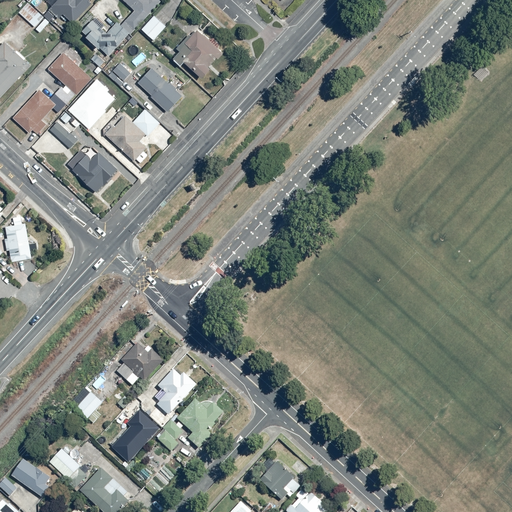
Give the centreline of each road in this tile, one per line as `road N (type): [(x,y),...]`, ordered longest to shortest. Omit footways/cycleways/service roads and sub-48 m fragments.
road 1 (tertiary): [(180,315),(468,0)]
road 2 (secondary): [(288,51),(108,247)]
road 3 (tertiary): [(276,403),(394,511)]
road 4 (secondary): [(108,247),(0,364)]
road 5 (residential): [(177,511),(276,403)]
road 6 (tertiary): [(0,148),(108,247)]
road 7 (tertiary): [(180,315),(276,403)]
